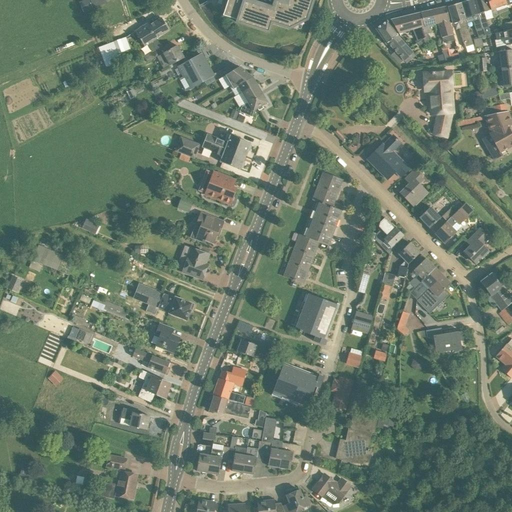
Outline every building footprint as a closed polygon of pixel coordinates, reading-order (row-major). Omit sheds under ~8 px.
[(92,8),(88,0),(84,0),(81,2),(85,11),(92,8)] [(228,0),(223,16),(239,22),(239,23),(268,33),(271,23),(288,29),(288,26),(304,18),(307,19),(312,0),(290,0),(289,3),(279,0),(277,0),(275,9),(249,0),(248,0),(228,0)] [(472,21),(475,31),(482,29),(478,14),(473,0),(470,0),(460,3),(467,23),(472,21)] [(491,10),(486,0),(473,0),(478,14),(482,29),(485,36),(491,35),(484,12),(491,10)] [(496,9),(507,6),(504,0),(486,0),(491,10),(494,18),(498,16),(496,9)] [(464,48),(466,47),(473,45),(467,23),(460,3),(448,7),(453,24),(458,22),(460,29),(459,29),(464,48)] [(446,7),(432,10),(436,25),(437,24),(441,38),(442,38),(443,41),(446,43),(454,41),(455,41),(450,21),(446,7)] [(425,37),(423,39),(425,43),(431,41),(428,33),(432,32),(430,26),(436,25),(432,10),(420,13),(424,27),(421,28),(425,37)] [(421,28),(424,27),(420,13),(390,20),(399,35),(413,30),(418,43),(423,39),(425,37),(421,28)] [(149,23),(135,32),(144,47),(148,44),(152,51),(161,46),(156,39),(169,30),(161,18),(150,25),(149,23)] [(398,38),(386,21),(375,29),(385,44),(387,43),(403,62),(412,53),(398,38)] [(503,32),(511,30),(511,21),(502,24),(503,32)] [(511,30),(503,32),(495,34),(496,41),(495,41),(496,48),(506,46),(511,44),(511,30)] [(124,52),(124,51),(120,41),(120,40),(99,48),(105,66),(118,61),(116,55),(124,52)] [(184,58),(178,46),(157,58),(163,70),(184,58)] [(511,50),(499,52),(501,70),(511,68),(511,50)] [(139,67),(153,59),(158,56),(155,51),(136,61),(139,67)] [(443,54),(437,56),(439,64),(445,62),(444,58),(443,54)] [(201,55),(178,68),(183,77),(190,74),(196,85),(213,75),(206,61),(205,62),(201,55)] [(487,67),(486,57),(479,57),(481,73),(489,72),(489,67),(487,67)] [(239,86),(252,78),(239,68),(227,75),(234,88),(239,86)] [(501,87),(503,87),(511,86),(511,68),(501,70),(502,81),(501,81),(499,82),(500,86),(501,87)] [(431,116),(438,115),(433,136),(448,140),(453,114),(455,114),(453,88),(467,88),(465,71),(452,72),(452,71),(424,73),(425,92),(429,92),(431,116)] [(252,78),(239,86),(243,92),(256,85),(252,78)] [(248,102),(262,94),(256,85),(243,92),(248,102)] [(496,88),(481,92),(482,99),(498,95),(496,88)] [(199,92),(194,95),(197,101),(202,98),(199,92)] [(511,92),(503,94),(499,95),(500,101),(510,99),(511,106),(511,105),(511,92)] [(262,94),(248,102),(254,111),(258,109),(259,110),(262,108),(261,106),(267,103),(262,94)] [(254,111),(248,102),(242,105),(239,112),(251,117),(254,111)] [(485,116),(489,116),(507,112),(505,104),(481,109),(482,117),(485,116)] [(230,118),(235,120),(238,113),(232,110),(230,118)] [(492,133),(503,151),(511,145),(511,129),(509,125),(511,124),(507,112),(489,116),(485,116),(491,134),(492,133)] [(403,146),(401,144),(402,143),(393,134),(383,144),(382,143),(366,159),(387,180),(395,172),(401,178),(413,166),(408,162),(406,164),(393,152),(395,150),(397,152),(403,146)] [(207,135),(201,149),(208,151),(211,144),(245,157),(246,152),(249,151),(250,147),(249,145),(248,144),(249,143),(241,140),(240,138),(234,136),(232,137),(226,135),(223,141),(207,135)] [(199,145),(181,138),(175,152),(194,159),(199,145)] [(243,162),(245,157),(211,144),(208,151),(217,155),(216,157),(221,159),(219,162),(239,169),(240,169),(242,168),(244,164),(243,162)] [(399,193),(412,206),(427,192),(420,185),(424,180),(414,170),(404,179),(408,184),(399,193)] [(236,189),(233,188),(229,186),(232,180),(214,173),(213,174),(206,171),(204,178),(210,181),(205,195),(230,204),(236,189)] [(343,180),(323,172),(318,186),(337,194),(343,180)] [(337,194),(317,187),(312,201),(319,203),(332,208),(337,194)] [(192,203),(181,198),(177,209),(189,213),(192,203)] [(341,212),(332,208),(319,203),(316,212),(338,220),(341,212)] [(457,211),(446,222),(434,234),(444,244),(457,232),(452,227),(456,223),(459,225),(473,211),(465,203),(457,211)] [(429,229),(440,218),(430,207),(419,218),(429,229)] [(457,211),(453,207),(442,217),(446,222),(457,211)] [(338,220),(316,212),(312,220),(335,229),(338,220)] [(221,221),(201,214),(191,240),(203,244),(204,242),(208,243),(212,245),(215,235),(216,235),(217,235),(220,229),(219,228),(218,228),(221,221)] [(95,223),(87,219),(83,228),(91,232),(95,223)] [(375,242),(375,240),(389,255),(391,248),(404,236),(395,227),(393,228),(384,219),(380,223),(379,227),(378,229),(379,231),(377,234),(373,233),(370,241),(375,242)] [(335,229),(312,220),(309,229),(332,237),(335,229)] [(332,237),(309,229),(306,237),(319,242),(329,246),(332,237)] [(489,239),(479,229),(467,241),(472,246),(464,253),(476,264),(489,251),(483,245),(489,239)] [(319,242),(306,237),(299,235),(294,249),(314,256),(319,242)] [(405,278),(408,264),(420,253),(410,243),(398,254),(405,262),(400,267),(399,266),(397,276),(405,278)] [(38,245),(29,268),(40,272),(43,264),(58,271),(64,256),(38,245)] [(205,265),(208,255),(184,246),(176,268),(183,270),(182,272),(202,280),(207,266),(205,265)] [(314,256),(294,249),(289,263),(308,270),(314,256)] [(414,288),(435,269),(425,259),(421,255),(410,265),(414,270),(413,270),(419,275),(415,279),(414,278),(409,283),(414,288)] [(308,270),(289,263),(283,277),(303,284),(308,270)] [(435,268),(435,269),(414,288),(409,293),(417,301),(442,276),(435,268)] [(369,274),(363,272),(361,280),(367,281),(369,274)] [(392,287),(395,276),(385,273),(382,284),(383,285),(380,298),(388,301),(392,287)] [(480,282),(491,297),(487,300),(492,306),(495,304),(501,311),(498,314),(508,326),(511,322),(511,307),(509,310),(507,307),(511,302),(511,300),(492,274),(480,282)] [(450,284),(442,276),(417,301),(424,308),(450,284)] [(7,289),(16,293),(21,281),(12,277),(7,289)] [(188,310),(191,304),(139,284),(133,297),(149,304),(146,311),(155,314),(158,307),(171,312),(170,314),(186,320),(190,311),(188,310)] [(337,305),(309,294),(295,329),(299,331),(299,332),(301,333),(302,332),(315,337),(313,342),(324,346),(326,340),(324,340),(337,305)] [(122,318),(125,310),(94,297),(91,305),(122,318)] [(373,316),(356,312),(352,328),(369,333),(373,316)] [(396,329),(404,336),(409,331),(405,327),(409,314),(403,312),(396,329)] [(173,329),(158,323),(153,336),(158,338),(155,346),(173,353),(179,339),(171,335),(173,329)] [(92,335),(73,327),(69,336),(77,340),(88,344),(92,335)] [(436,354),(462,350),(458,332),(442,334),(441,328),(426,331),(427,337),(433,336),(436,354)] [(256,346),(241,340),(237,352),(268,363),(273,347),(262,343),(256,346)] [(511,340),(506,346),(506,345),(496,356),(506,365),(501,370),(511,379),(511,377),(511,340)] [(64,342),(62,347),(68,350),(70,345),(64,342)] [(146,368),(165,375),(170,363),(135,349),(132,357),(148,364),(146,368)] [(373,358),(384,362),(387,355),(376,351),(373,358)] [(359,366),(362,356),(350,354),(347,363),(359,366)] [(283,365),(271,396),(306,409),(309,403),(310,403),(311,401),(310,401),(315,386),(320,388),(324,377),(318,375),(317,378),(283,365)] [(246,371),(234,367),(232,374),(223,372),(220,380),(219,379),(213,396),(214,397),(236,403),(238,397),(231,395),(234,385),(241,387),(246,371)] [(55,371),(48,379),(56,387),(63,379),(55,371)] [(172,383),(142,371),(140,377),(145,380),(138,399),(151,404),(154,396),(166,400),(172,383)] [(340,382),(334,380),(332,390),(337,392),(338,389),(343,390),(341,398),(336,396),(333,406),(336,406),(337,408),(341,409),(342,408),(345,409),(352,382),(341,379),(340,382)] [(236,403),(214,397),(210,411),(249,418),(251,407),(236,403)] [(244,405),(252,407),(254,399),(247,397),(244,405)] [(358,416),(361,405),(350,402),(347,413),(358,416)] [(373,415),(373,417),(377,418),(378,415),(378,413),(394,416),(394,411),(385,409),(385,406),(375,404),(373,415)] [(147,430),(150,417),(135,413),(135,411),(123,408),(120,424),(147,430)] [(260,411),(258,420),(256,420),(255,425),(264,427),(265,418),(266,414),(260,411)] [(336,459),(368,466),(371,452),(369,452),(369,449),(368,449),(371,434),(373,435),(377,418),(373,417),(371,416),(352,419),(350,429),(348,429),(344,445),(339,444),(336,459)] [(278,468),(281,450),(282,442),(272,440),(276,419),(265,418),(264,427),(261,442),(266,443),(263,455),(269,456),(268,466),(278,468)] [(382,425),(393,427),(395,421),(384,418),(382,425)] [(254,430),(252,438),(261,440),(262,431),(254,430)] [(216,435),(203,433),(201,445),(210,447),(211,441),(215,442),(216,435)] [(227,460),(233,461),(231,471),(243,473),(246,456),(247,449),(236,447),(237,438),(232,437),(230,444),(230,448),(227,460)] [(263,455),(266,443),(261,442),(259,442),(258,449),(247,448),(247,449),(246,456),(243,473),(254,475),(257,454),(263,455)] [(213,445),(211,456),(208,473),(218,475),(221,459),(227,460),(230,448),(223,447),(213,445)] [(291,452),(281,450),(278,468),(290,470),(293,453),(300,454),(301,447),(292,445),(291,452)] [(208,473),(211,456),(199,454),(199,455),(196,454),(195,458),(195,459),(195,458),(198,459),(196,471),(208,473)] [(126,460),(109,456),(107,466),(122,469),(119,483),(105,481),(102,495),(114,498),(114,496),(132,500),(135,489),(133,488),(135,475),(124,472),(126,460)] [(19,476),(31,479),(34,472),(22,468),(19,476)] [(313,489),(332,504),(339,503),(352,487),(341,478),(337,483),(324,474),(313,489)] [(290,504),(282,507),(284,511),(302,511),(301,510),(310,506),(307,496),(302,498),(299,490),(287,496),(290,504)] [(198,500),(197,507),(193,507),(191,511),(214,511),(216,503),(198,500)] [(257,502),(258,509),(254,510),(254,508),(253,508),(253,510),(253,511),(284,511),(282,507),(281,503),(275,504),(274,500),(257,502)]
